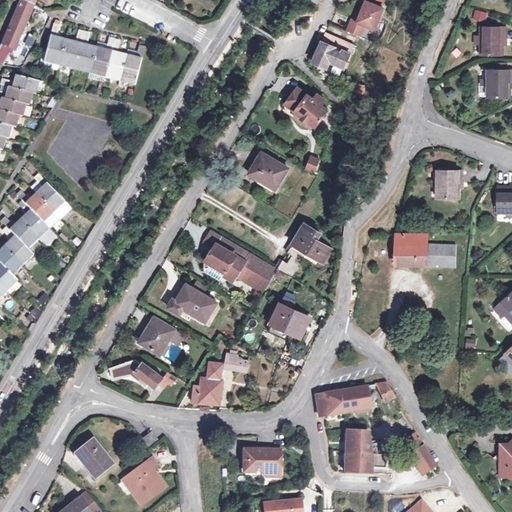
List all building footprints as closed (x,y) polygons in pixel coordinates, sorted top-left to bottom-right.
[(0,63),(3,66),(14,49),(16,50),(31,14),(37,0),(40,0),(46,4),(48,0),(21,0),(21,2),(13,21),(8,35),(7,37),(4,42),(2,45),(4,46),(0,52),(0,63)] [(366,1),(357,22),(364,25),(374,29),(383,8),(366,1)] [(487,20),(487,10),(473,10),(472,19),(487,20)] [(359,36),(363,27),(350,22),(346,31),(359,36)] [(87,45),(88,40),(89,33),(78,30),(75,42),(56,37),(59,25),(53,24),(43,62),(89,74),(104,77),(134,85),(144,47),(138,45),(136,52),(135,57),(126,55),(116,52),(119,41),(108,38),(106,45),(105,49),(96,47),(87,45)] [(480,39),(480,51),(480,55),(502,55),(502,45),(502,39),(506,39),(506,27),(480,27),(480,39)] [(329,61),(343,67),(353,45),(325,32),(312,62),(326,68),(329,61)] [(106,45),(88,40),(87,45),(96,47),(105,49),(106,45)] [(487,70),(487,81),(487,94),(487,98),(509,98),(510,88),(510,83),(511,82),(511,70),(506,70),(494,70),(487,70)] [(0,149),(2,150),(5,138),(8,139),(12,127),(15,128),(18,116),(22,117),(25,104),(28,105),(32,93),(35,94),(38,82),(14,76),(12,82),(0,79),(0,84),(1,85),(0,88),(0,97),(0,98),(0,99),(0,149)] [(311,130),(327,109),(320,103),(323,98),(317,93),(313,98),(298,87),(283,108),(311,130)] [(261,152),(248,173),(275,189),(287,168),(261,152)] [(311,157),(306,169),(315,173),(320,161),(311,157)] [(436,170),(436,181),(436,194),(436,198),(459,198),(459,189),(459,183),(462,183),(462,171),(436,170)] [(43,223),(54,212),(65,202),(37,174),(33,178),(41,187),(29,199),(21,190),(15,195),(21,200),(17,204),(25,213),(12,225),(5,217),(0,221),(6,227),(2,230),(9,239),(0,247),(0,308),(1,307),(0,305),(0,297),(17,281),(12,275),(33,254),(28,249),(49,229),(43,223)] [(511,189),(509,190),(509,186),(497,186),(497,212),(507,212),(511,212),(511,189)] [(43,223),(49,229),(59,218),(54,212),(43,223)] [(331,250),(316,240),(320,234),(304,225),(286,252),(291,256),(286,263),(281,260),(276,269),(292,278),(307,253),(323,263),(331,250)] [(215,245),(220,237),(210,231),(203,243),(213,249),(215,245)] [(456,245),(427,244),(427,234),(395,233),(395,264),(455,266),(456,245)] [(220,237),(215,245),(244,262),(249,254),(220,237)] [(244,262),(215,245),(213,249),(203,266),(221,277),(231,283),(235,276),(261,292),(275,269),(249,254),(244,262)] [(221,277),(203,266),(204,273),(218,282),(221,277)] [(217,302),(186,283),(176,300),(172,298),(167,307),(189,320),(192,314),(205,321),(217,302)] [(511,323),(511,292),(494,309),(501,317),(504,314),(511,323)] [(284,296),(272,322),(292,332),(301,336),(310,317),(293,309),(297,302),(284,296)] [(154,317),(147,327),(150,329),(142,343),(159,353),(174,329),(154,317)] [(292,332),(272,322),(270,326),(290,336),(292,332)] [(139,341),(142,343),(150,329),(147,327),(139,341)] [(243,340),(251,344),(256,335),(248,331),(243,340)] [(234,354),(228,354),(224,353),(222,367),(233,369),(233,368),(234,360),(235,354),(234,354)] [(511,373),(511,362),(505,355),(499,360),(511,373)] [(234,360),(233,368),(237,369),(245,370),(246,365),(238,364),(238,360),(234,360)] [(135,372),(140,376),(147,381),(154,387),(157,383),(163,388),(168,382),(171,384),(176,378),(167,372),(162,377),(143,362),(135,372)] [(191,401),(218,405),(221,379),(219,379),(221,363),(209,362),(207,378),(201,377),(199,386),(199,391),(193,390),(191,401)] [(144,384),(147,381),(140,376),(138,379),(144,384)] [(387,383),(377,385),(384,401),(394,397),(387,383)] [(319,416),(370,408),(367,387),(316,395),(319,416)] [(344,472),(370,473),(371,467),(385,468),(386,451),(383,441),(369,440),(366,427),(345,430),(346,441),(344,472)] [(151,431),(143,438),(149,445),(157,439),(151,431)] [(410,454),(423,474),(436,465),(415,433),(405,439),(413,452),(410,454)] [(84,464),(95,478),(112,464),(93,438),(76,451),(86,463),(84,464)] [(511,476),(511,478),(511,440),(509,444),(501,444),(500,473),(503,476),(511,476)] [(279,447),(241,446),(240,470),(259,470),(265,475),(279,476),(279,447)] [(149,473),(153,470),(159,466),(152,456),(123,478),(133,491),(131,493),(141,506),(165,487),(156,474),(151,477),(149,473)] [(91,511),(79,497),(60,511),(91,511)] [(301,511),(300,499),(263,503),(264,511),(301,511)]
